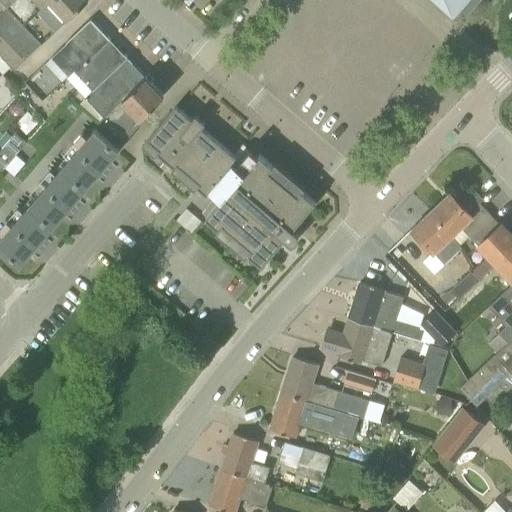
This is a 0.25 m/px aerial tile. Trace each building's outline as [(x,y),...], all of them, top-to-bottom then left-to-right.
[(0,0),(0,9),(9,0),(0,0)] [(9,0),(0,9),(0,52),(14,69),(87,0),(9,0)] [(452,0),(455,3),(458,0),(460,0),(470,8),(475,11),(481,10),(486,7),(488,2),(487,0),(452,0)] [(70,76),(75,71),(110,39),(91,18),(66,42),(67,43),(52,57),(70,76)] [(75,71),(93,90),(127,56),(110,39),(75,71)] [(127,56),(93,90),(86,97),(104,115),(145,74),(127,56)] [(100,120),(124,140),(125,141),(147,115),(146,113),(164,95),(145,74),(104,115),(100,120)] [(273,166),(260,154),(258,156),(251,149),(248,152),(241,146),(234,154),(202,127),(205,123),(196,115),(192,119),(176,106),(145,142),(146,143),(149,140),(160,149),(157,152),(166,160),(175,167),(178,164),(200,183),(197,186),(207,194),(211,189),(218,195),(202,213),(220,228),(221,227),(223,224),(238,236),(252,248),(250,252),(249,251),(248,252),(262,264),(285,237),(289,241),(290,242),(291,242),(293,242),(294,242),(295,242),(297,241),(298,240),(298,239),(299,238),(299,236),(299,235),(298,234),(298,233),(297,232),(293,228),(315,202),(301,190),(301,191),(298,194),(269,170),(272,166),(273,167),(273,166)] [(71,158),(63,167),(86,187),(119,149),(96,129),(89,138),(84,133),(66,154),(71,158)] [(0,171),(1,172),(26,142),(16,133),(0,151),(0,171)] [(37,197),(30,206),(41,215),(53,225),(86,187),(63,167),(55,176),(50,172),(33,193),(37,197)] [(450,192),(431,211),(453,235),(461,227),(469,236),(492,215),(479,202),(469,212),(450,192)] [(53,225),(41,215),(30,206),(23,214),(18,210),(0,230),(5,235),(0,240),(0,245),(20,263),(53,225)] [(451,237),(453,235),(431,211),(411,229),(444,264),(461,248),(451,237)] [(496,264),(511,249),(511,233),(501,222),(500,224),(492,215),(469,236),(496,264)] [(511,249),(496,264),(511,280),(511,249)] [(471,272),(462,281),(469,289),(479,280),(471,272)] [(469,289),(462,281),(452,290),(460,298),(469,289)] [(360,282),(349,318),(392,331),(392,330),(421,339),(424,330),(419,329),(420,326),(397,319),(404,296),(360,282)] [(511,284),(500,296),(511,308),(511,319),(499,332),(508,342),(511,338),(511,339),(511,338),(511,284)] [(436,309),(421,323),(443,346),(458,332),(436,309)] [(328,326),(325,333),(321,347),(338,352),(338,354),(362,362),(363,360),(382,366),(392,332),(392,331),(349,318),(345,332),(328,326)] [(511,338),(511,339),(511,338),(508,342),(460,387),(476,404),(501,380),(509,388),(511,384),(511,338)] [(369,400),(312,382),(318,364),(293,356),(282,392),(325,405),(343,411),(364,418),(369,400)] [(400,357),(394,380),(419,388),(425,364),(400,357)] [(348,371),(344,384),(372,392),(376,379),(348,371)] [(343,411),(325,405),(282,392),(271,428),(295,436),(305,404),(313,407),(308,421),(337,430),(343,411)] [(462,407),(432,445),(455,463),(485,425),(462,407)] [(222,469),(265,482),(270,467),(251,461),(258,441),(233,433),(222,469)] [(300,461),(296,473),(322,481),(330,455),(288,442),(284,457),(300,461)] [(273,485),(265,482),(222,469),(210,505),(233,511),(235,511),(242,492),(249,494),(247,501),(266,507),(273,485)] [(396,494),(407,505),(422,488),(411,477),(396,494)]
